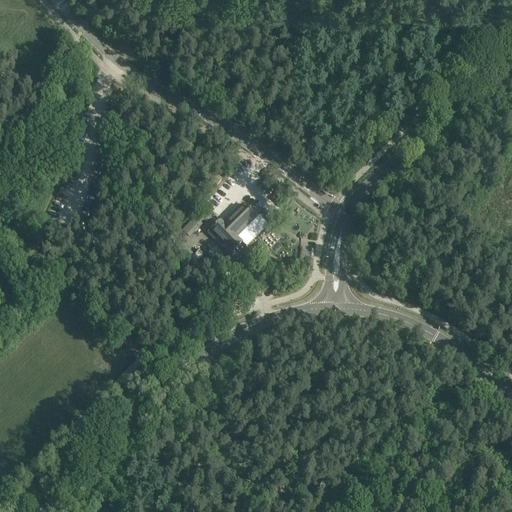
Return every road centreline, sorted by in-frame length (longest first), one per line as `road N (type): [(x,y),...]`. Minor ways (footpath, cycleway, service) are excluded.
road 1 (unknown): [(30,0),(77,55),(77,106),(39,214),(225,299),(253,325),(245,377),(146,471),(183,511)]
road 2 (tertiary): [(45,511),(204,351),(253,325),(334,310)]
road 3 (tertiary): [(347,215),(132,71),(57,0)]
road 4 (tertiary): [(347,215),(389,162),(511,43)]
road 5 (tertiary): [(511,404),(417,328),(334,310)]
road 6 (track): [(60,225),(85,177),(103,68),(113,55)]
